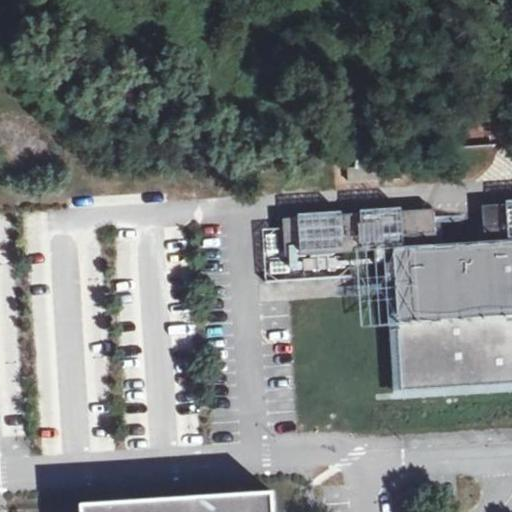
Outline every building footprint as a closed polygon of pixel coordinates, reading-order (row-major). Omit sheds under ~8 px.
[(461,145),(462,171),(493,170),(493,145),(461,145)] [(382,167),(347,169),(348,182),(383,180),(382,167)] [(433,210),(283,220),(285,257),(384,251),(393,250),(394,264),(385,264),(386,275),(395,274),(403,391),(403,393),(511,385),(511,204),(505,205),(506,221),(482,223),(483,244),(435,247),(433,210)] [(394,264),(393,250),(384,251),(385,264),(394,264)] [(395,274),(386,275),(393,392),(403,391),(395,274)] [(275,511),(274,494),(82,505),(82,511),(275,511)]
